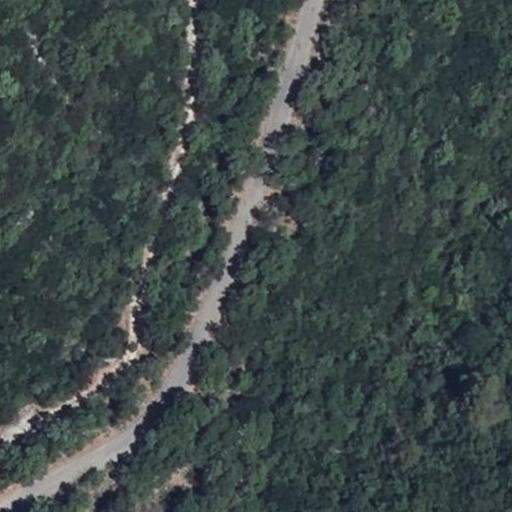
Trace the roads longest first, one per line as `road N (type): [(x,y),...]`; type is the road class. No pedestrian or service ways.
road 1 (unclassified): [(0,508),(18,491),(118,445),(168,403),(306,49),(316,0)]
road 2 (track): [(0,447),(10,429),(126,360),(125,327),(148,277),(191,113),(195,0)]
